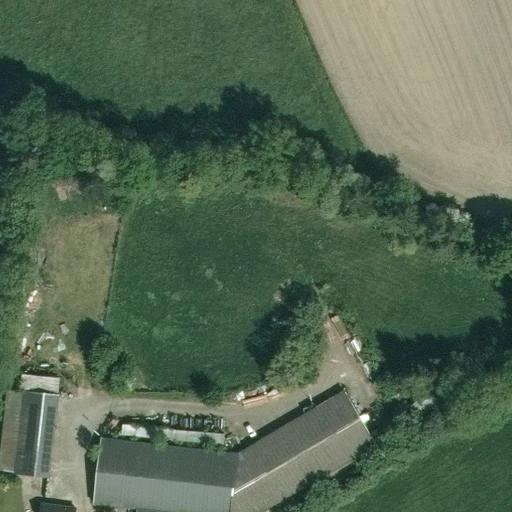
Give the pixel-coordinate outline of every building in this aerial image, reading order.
[(329,307),(339,323),(347,318),(337,302),(329,307)] [(6,390),(0,450),(0,470),(51,476),(59,396),(6,390)] [(238,453),(231,511),(261,511),(376,446),(344,390),(238,453)] [(128,416),(127,427),(158,428),(158,417),(128,416)] [(159,511),(231,511),(238,453),(101,437),(93,504),(138,509),(159,511)] [(75,511),(76,507),(40,503),(39,511),(75,511)]
